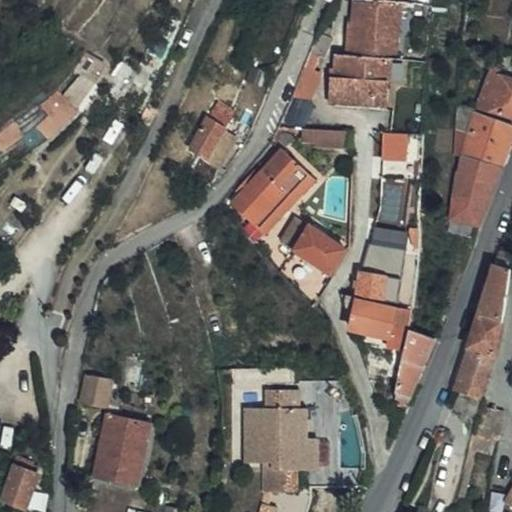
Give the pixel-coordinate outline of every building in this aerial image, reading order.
[(363,0),(362,24),(358,24),(356,56),(346,55),(345,71),(339,70),(337,105),(394,110),(397,58),(404,58),(408,5),(415,5),(415,0),(363,0)] [(335,37),(320,33),(309,57),(320,57),(326,58),(335,37)] [(130,45),(121,58),(125,70),(131,74),(145,56),(130,45)] [(317,73),(320,57),(309,57),(299,98),(319,102),(325,75),(317,73)] [(107,73),(86,62),(72,78),(90,89),(96,92),(107,73)] [(511,81),(496,76),(487,110),(511,117),(511,81)] [(72,78),(60,90),(70,105),(90,89),(72,78)] [(44,140),(77,115),(70,105),(60,90),(39,108),(45,116),(33,125),(37,131),(44,140)] [(14,128),(25,141),(37,131),(33,125),(45,116),(39,108),(14,128)] [(511,129),(468,113),(462,157),(502,170),(511,144),(511,129)] [(207,116),(187,144),(201,154),(221,126),(207,116)] [(361,147),(362,130),(316,127),(316,140),(332,141),(331,145),(361,147)] [(25,141),(14,128),(0,139),(0,154),(3,158),(25,141)] [(410,159),(410,131),(384,131),(384,159),(410,159)] [(309,194),(317,186),(319,174),(300,143),(297,147),(292,142),(252,181),(258,187),(240,205),(263,225),(300,186),(309,194)] [(300,143),(319,174),(317,186),(330,171),(300,143)] [(480,226),(502,170),(462,157),(452,220),(480,226)] [(402,188),(387,185),(380,218),(396,221),(402,188)] [(263,225),(272,233),(309,194),(300,186),(263,225)] [(278,244),(290,251),(303,228),(293,220),(278,244)] [(401,273),(413,232),(378,222),(366,262),(401,273)] [(341,251),(303,228),(290,251),(327,274),(341,251)] [(496,265),(480,315),(492,319),(494,315),(506,318),(508,304),(510,291),(510,277),(510,270),(496,265)] [(391,285),(363,281),(360,303),(388,306),(391,285)] [(346,304),(347,305),(355,333),(395,339),(399,313),(358,306),(358,301),(347,300),(346,304)] [(504,324),(492,319),(480,315),(469,349),(495,359),(504,324)] [(394,378),(407,380),(409,370),(417,331),(406,331),(404,351),(398,351),(394,378)] [(437,340),(417,331),(409,370),(423,375),(437,340)] [(457,385),(486,394),(495,359),(469,349),(457,385)] [(423,375),(409,370),(407,380),(404,397),(413,400),(423,375)] [(107,405),(110,380),(84,376),(80,402),(107,405)] [(282,409),(261,409),(262,463),(289,462),(289,491),(312,490),(312,470),(333,470),(333,438),(322,439),(321,408),(314,409),(313,390),(282,391),(282,409)] [(477,408),(470,436),(482,439),(484,440),(491,409),(477,408)] [(147,421),(101,415),(91,477),(138,484),(147,421)] [(477,454),(482,439),(470,436),(466,450),(477,454)] [(30,465),(17,460),(16,466),(29,471),(30,465)] [(25,506),(26,503),(33,476),(33,473),(29,471),(16,466),(8,497),(7,502),(25,506)] [(38,478),(33,476),(26,503),(31,505),(38,478)] [(264,503),(260,511),(275,511),(278,507),(264,503)]
